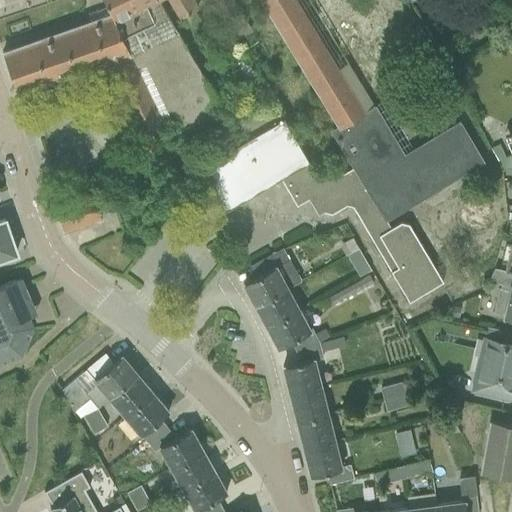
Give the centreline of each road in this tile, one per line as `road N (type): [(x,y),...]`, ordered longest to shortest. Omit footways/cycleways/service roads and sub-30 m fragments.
road 1 (residential): [(170,355),(49,246),(0,99)]
road 2 (residential): [(271,471),(280,426),(261,349),(237,304),(218,295),(170,355)]
road 3 (residential): [(271,471),(170,355)]
